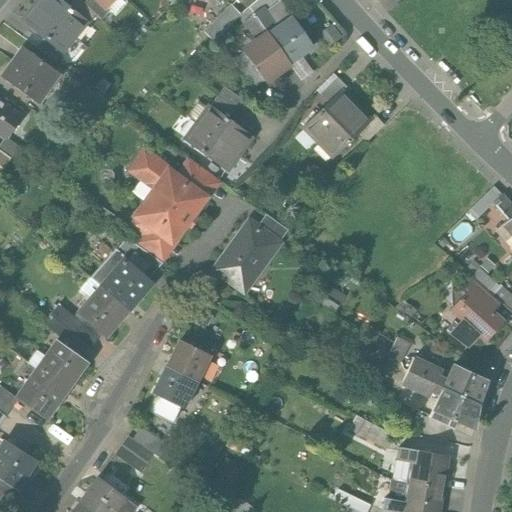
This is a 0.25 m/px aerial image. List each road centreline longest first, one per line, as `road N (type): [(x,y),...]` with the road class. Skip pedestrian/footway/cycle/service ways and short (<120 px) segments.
road 1 (residential): [(40,511),(100,430),(219,222)]
road 2 (residential): [(478,141),(341,0)]
road 3 (residential): [(481,511),(511,394)]
